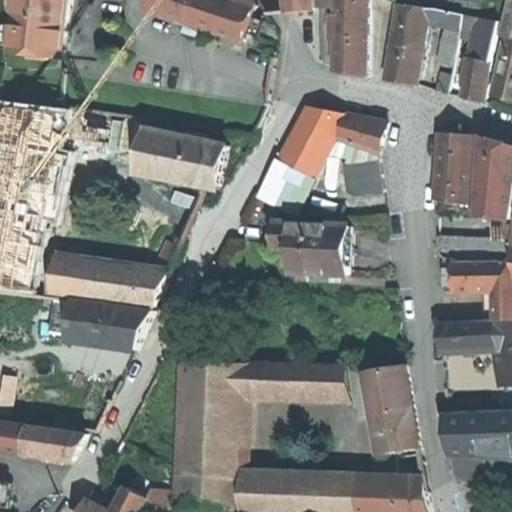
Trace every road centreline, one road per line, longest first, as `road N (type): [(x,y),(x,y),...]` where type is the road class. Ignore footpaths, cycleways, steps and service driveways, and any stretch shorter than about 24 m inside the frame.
road 1 (residential): [(304,83),(198,252),(111,435),(75,489)]
road 2 (residential): [(453,511),(437,456),(416,259),(413,105)]
